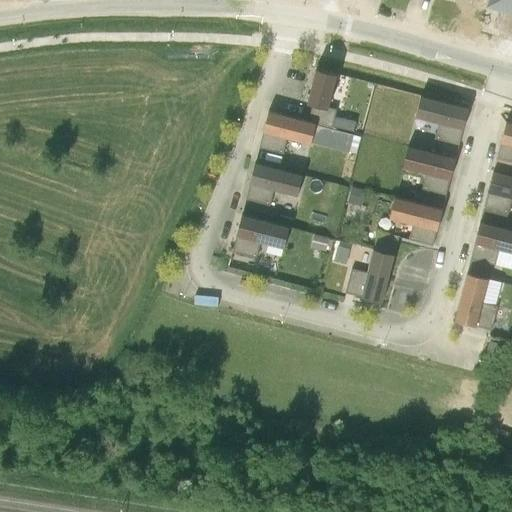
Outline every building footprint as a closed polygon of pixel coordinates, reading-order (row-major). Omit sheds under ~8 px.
[(507,43),(511,26),(511,6),(492,0),(482,36),(507,43)] [(315,156),(328,107),(308,100),(299,134),(305,136),(300,153),(310,155),(315,156)] [(433,153),(429,170),(453,177),(463,140),(414,126),(408,147),(433,153)] [(309,155),(300,153),(260,142),(251,180),(274,186),(278,171),(304,177),(304,175),(341,185),(346,167),(309,157),(309,155)] [(511,156),(501,153),(492,191),(511,196),(511,156)] [(401,178),(396,199),(420,205),(415,222),(440,229),(450,191),(401,178)] [(247,194),(237,233),(260,238),(264,223),(291,229),(296,206),(247,194)] [(511,210),(489,204),(479,242),(502,247),(506,232),(511,233),(511,210)] [(388,229),(383,251),(406,257),(402,272),(426,279),(436,242),(388,229)] [(233,247),(223,285),(248,291),(252,275),(276,282),(282,260),(233,247)] [(511,263),(475,254),(465,292),(487,298),(492,280),(511,284),(511,263)] [(367,282),(388,287),(392,270),(371,264),(367,282)] [(305,268),(302,281),(318,284),(319,282),(323,283),(325,274),(321,273),(321,271),(305,268)] [(331,279),(328,293),(337,295),(340,281),(331,279)] [(344,303),(338,326),(376,335),(388,287),(366,282),(360,307),(344,303)] [(462,306),(449,354),(485,364),(486,364),(492,340),(476,336),(483,312),(462,306)]
